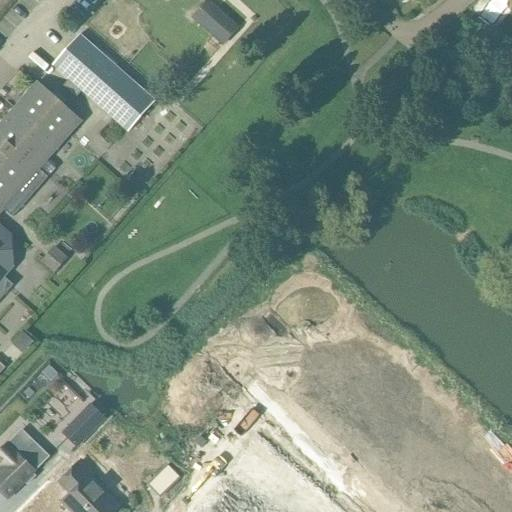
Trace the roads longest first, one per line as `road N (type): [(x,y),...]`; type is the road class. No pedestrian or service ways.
road 1 (residential): [(242,369),(352,466)]
road 2 (residential): [(355,0),(408,42),(462,0)]
